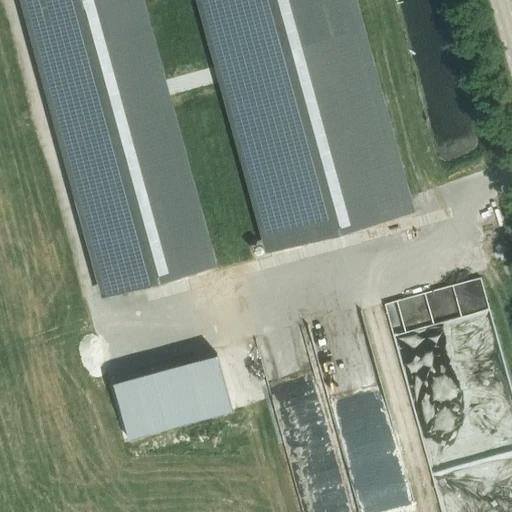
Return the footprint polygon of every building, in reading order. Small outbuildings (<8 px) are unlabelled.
[(213,262),(140,0),(25,0),(105,292),(213,262)] [(353,0),(201,0),(269,248),(412,209),(353,0)] [(481,277),(385,300),(393,334),(446,321),(448,326),(491,316),(481,277)] [(114,381),(129,439),(169,428),(154,371),(114,381)] [(213,446),(211,411),(177,413),(179,448),(213,446)]
